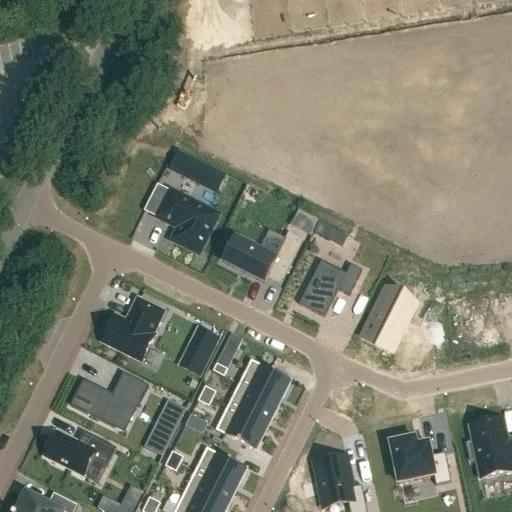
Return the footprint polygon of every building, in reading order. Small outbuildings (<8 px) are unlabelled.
[(177,155),(170,170),(202,186),(209,171),(177,155)] [(170,193),(157,220),(178,230),(172,243),(199,256),(219,217),(170,193)] [(319,223),(314,235),(329,242),(335,231),(319,223)] [(235,240),(223,264),(265,285),(271,274),(283,281),(303,241),(289,234),(276,260),(252,248),(254,245),(240,238),(239,242),(235,240)] [(321,263),(299,307),(325,320),(339,293),(349,298),(362,272),(351,267),(347,275),(321,263)] [(387,292),(363,339),(392,353),(415,307),(387,292)] [(116,317),(101,345),(142,366),(156,337),(154,337),(166,314),(138,300),(129,317),(132,318),(129,324),(116,317)] [(232,336),(227,347),(238,352),(243,342),(232,336)] [(251,363),(240,386),(279,406),(291,383),(251,363)] [(217,366),(213,373),(224,379),(228,371),(217,366)] [(83,382),(70,408),(114,430),(127,405),(137,410),(148,388),(123,375),(112,396),(83,382)] [(240,386),(228,409),(268,429),(279,406),(240,386)] [(206,389),(202,396),(213,401),(217,394),(206,389)] [(202,396),(198,403),(209,409),(213,401),(202,396)] [(168,403),(145,450),(163,458),(186,412),(168,403)] [(228,409),(216,433),(256,453),(268,429),(228,409)] [(473,445),(468,446),(471,464),(477,462),(481,482),(511,475),(511,440),(508,442),(504,422),(470,429),(473,445)] [(50,449),(45,459),(85,479),(94,461),(108,468),(117,450),(84,434),(78,445),(55,433),(47,447),(50,449)] [(416,440),(391,446),(399,486),(434,479),(436,488),(451,485),(445,456),(432,459),(429,446),(417,448),(416,440)] [(207,451),(195,474),(235,494),(247,471),(207,451)] [(173,454),(169,461),(180,467),(184,460),(173,454)] [(346,459),(315,466),(324,510),(348,505),(349,511),(367,511),(362,488),(353,490),(346,459)] [(169,461),(165,468),(176,474),(180,467),(169,461)] [(195,474),(184,497),(213,511),(226,511),(235,494),(195,474)] [(74,511),(77,507),(54,495),(48,507),(26,496),(18,511),(74,511)] [(213,511),(184,497),(176,511),(213,511)] [(150,500),(146,507),(155,511),(157,511),(161,505),(150,500)]
